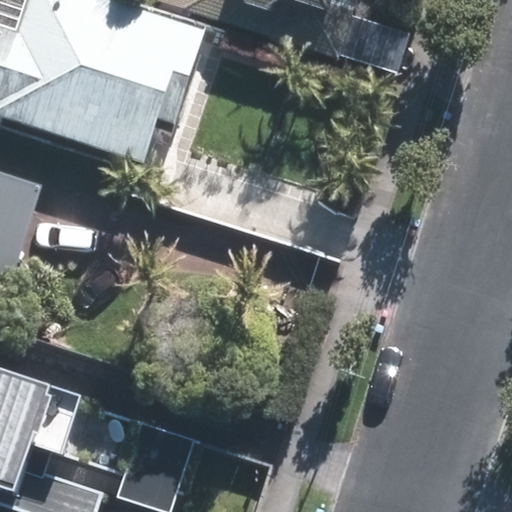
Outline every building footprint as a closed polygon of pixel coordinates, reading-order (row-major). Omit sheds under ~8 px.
[(36,0),(21,47),(0,40),(0,131),(147,179),(162,134),(179,138),(208,47),(61,0),(36,0)] [(190,11),(189,16),(346,66),(363,16),(345,10),(348,0),(159,0),(158,2),(190,11)] [(0,270),(24,278),(53,189),(0,172),(0,270)] [(78,402),(0,376),(0,511),(2,511),(88,511),(93,498),(30,476),(36,457),(57,463),(78,402)] [(138,425),(113,501),(146,511),(169,511),(192,442),(138,425)]
